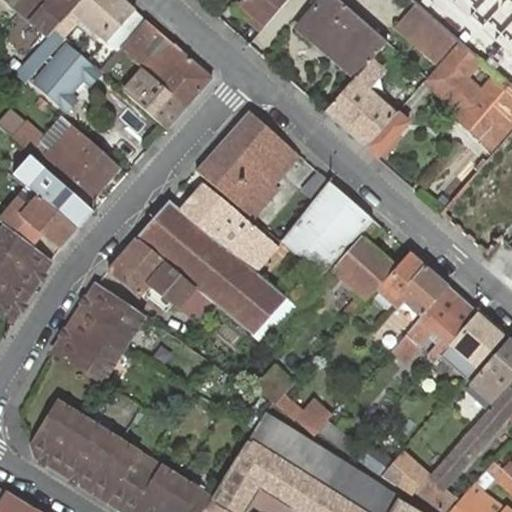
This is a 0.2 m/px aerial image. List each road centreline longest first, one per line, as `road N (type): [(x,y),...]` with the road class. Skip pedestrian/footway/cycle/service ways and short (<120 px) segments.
road 1 (residential): [(247,77),(68,275),(0,386)]
road 2 (residential): [(247,77),(511,306)]
road 3 (residential): [(154,0),(247,77)]
